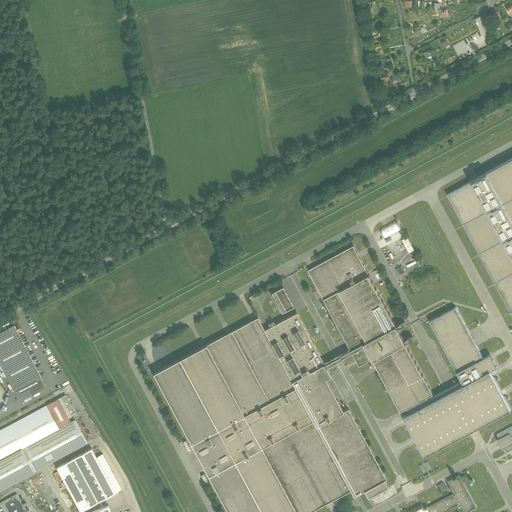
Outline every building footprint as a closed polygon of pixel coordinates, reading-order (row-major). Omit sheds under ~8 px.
[(389,80),(388,72),(378,74),(380,82),(389,80)] [(511,158),(487,172),(448,194),(511,313),(511,158)] [(397,220),(380,229),(385,239),(402,229),(397,220)] [(407,237),(402,239),(409,255),(415,252),(407,237)] [(405,340),(398,328),(400,327),(401,327),(406,324),(406,323),(405,321),(404,321),(399,323),(399,324),(397,325),(354,245),(309,270),(351,349),(325,364),(320,367),(326,379),(331,376),(326,367),(353,352),(360,365),(373,358),(401,411),(407,408),(427,397),(434,394),(406,343),(408,341),(409,342),(414,339),(414,338),(413,336),(412,335),(407,338),(407,339),(405,340)] [(407,271),(403,265),(397,268),(400,274),(407,271)] [(383,277),(378,269),(374,271),(378,279),(383,277)] [(294,307),(283,287),(272,293),(282,313),(294,307)] [(462,381),(428,399),(427,397),(407,408),(410,413),(404,417),(425,456),(511,409),(491,370),(498,367),(491,354),(484,358),(456,307),(430,321),(462,381)] [(297,312),(265,329),(258,317),(153,373),(227,511),(309,511),(351,490),(354,496),(365,490),(368,497),(388,487),(384,480),(387,479),(349,408),(343,411),(326,379),(320,367),(325,364),(297,312)] [(47,388),(14,325),(0,332),(0,363),(20,401),(47,388)] [(66,394),(0,429),(0,489),(34,471),(87,442),(75,420),(71,422),(68,416),(76,412),(66,394)] [(504,448),(506,452),(511,448),(511,426),(497,434),(499,439),(497,440),(502,449),(504,448)] [(92,448),(57,467),(81,511),(116,492),(97,457),(97,456),(92,448)] [(122,489),(103,453),(97,456),(97,457),(116,492),(122,489)] [(466,511),(477,505),(460,475),(449,481),(456,494),(454,495),(458,502),(460,501),(465,511),(466,511)] [(444,483),(439,486),(443,494),(448,491),(444,483)] [(419,506),(409,511),(444,511),(459,504),(458,502),(454,495),(453,493),(422,510),(419,506)] [(17,494),(0,502),(0,511),(26,511),(26,509),(29,506),(27,503),(23,505),(17,494)]
